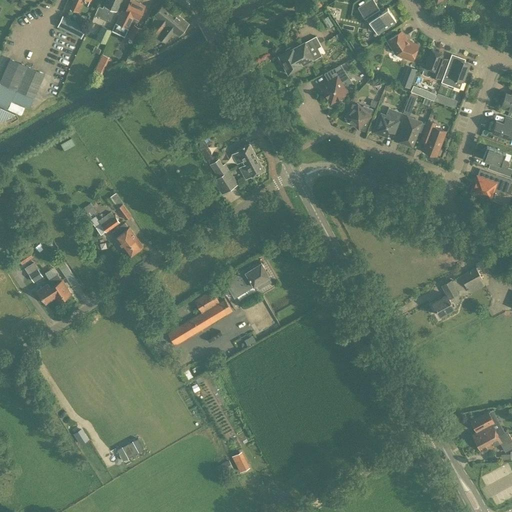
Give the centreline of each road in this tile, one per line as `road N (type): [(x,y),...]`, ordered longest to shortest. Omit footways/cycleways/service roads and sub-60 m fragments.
road 1 (unclassified): [(0,363),(254,198)]
road 2 (secondary): [(430,434),(296,176)]
road 3 (secondary): [(296,176),(203,0)]
road 4 (residential): [(452,180),(312,126),(299,106)]
road 5 (unclassified): [(440,212),(332,169),(296,176)]
road 6 (residential): [(452,180),(499,54)]
road 7 (track): [(303,511),(411,446)]
